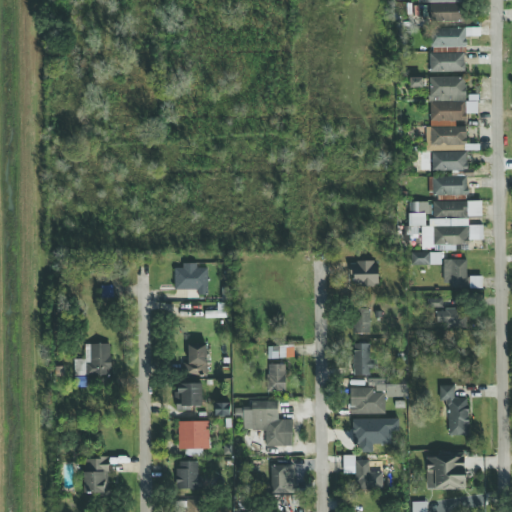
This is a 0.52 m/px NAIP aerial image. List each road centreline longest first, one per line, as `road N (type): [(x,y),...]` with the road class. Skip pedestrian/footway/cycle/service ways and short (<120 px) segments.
road 1 (residential): [(495,0),(503,511)]
road 2 (residential): [(320,265),(320,511)]
road 3 (residential): [(144,270),(147,511)]
